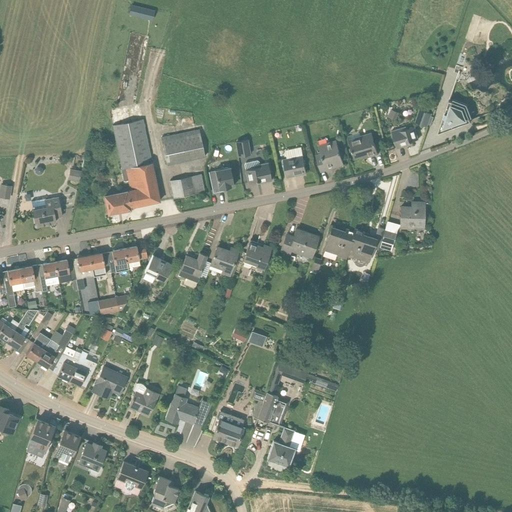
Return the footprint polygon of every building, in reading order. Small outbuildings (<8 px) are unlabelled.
[(145,19),(147,8),(131,4),(128,14),(145,19)] [(448,101),(437,135),(470,122),(464,106),(448,101)] [(391,109),(388,117),(396,121),(399,113),(391,109)] [(420,110),(415,123),(426,127),(431,113),(420,110)] [(104,195),(108,214),(130,209),(130,207),(160,201),(143,119),(113,126),(122,170),(126,169),(130,190),(104,195)] [(414,128),(407,130),(406,127),(391,131),(396,149),(407,145),(409,143),(418,140),(414,128)] [(205,157),(201,136),(199,130),(161,138),(167,164),(205,157)] [(348,141),(354,159),(367,155),(367,157),(378,154),(372,134),(348,141)] [(248,140),(236,143),(238,156),(245,155),(244,149),(249,149),(248,140)] [(320,172),(343,165),(336,141),(320,146),(322,154),(316,156),(320,172)] [(283,160),(287,177),(298,175),(300,172),(306,171),(304,156),(283,160)] [(260,183),(271,181),(268,163),(259,165),(259,162),(257,161),(245,163),(244,165),(248,183),(257,181),(260,183)] [(234,186),(230,167),(215,170),(217,177),(210,178),(213,193),(222,191),(222,189),(234,186)] [(72,170),(69,179),(79,181),(81,172),(72,170)] [(174,197),(206,191),(203,173),(171,179),(174,197)] [(1,185),(0,189),(0,196),(9,198),(11,187),(1,185)] [(38,226),(55,222),(56,222),(55,218),(61,217),(57,199),(46,201),(46,200),(31,203),(35,222),(37,222),(38,226)] [(411,207),(401,207),(400,225),(423,226),(424,203),(411,202),(411,207)] [(345,257),(353,232),(342,228),(341,231),(331,227),(324,250),(339,255),(338,257),(345,259),(346,257),(345,257)] [(354,229),(353,232),(345,257),(346,257),(355,259),(355,258),(368,262),(376,239),(362,234),(363,232),(354,229)] [(317,237),(297,230),(293,239),(285,236),(280,250),(289,253),(290,249),(310,256),(317,237)] [(396,233),(384,230),(381,241),(393,245),(396,233)] [(381,241),(376,239),(373,249),(378,250),(381,241)] [(263,270),(271,248),(263,245),(262,248),(249,243),(243,259),(256,263),(255,267),(263,270)] [(127,262),(128,268),(140,266),(139,260),(139,256),(146,254),(144,244),(136,246),(124,248),(127,262)] [(111,250),(111,251),(115,272),(127,270),(127,269),(128,269),(128,268),(127,262),(124,248),(111,250)] [(229,252),(216,248),(211,264),(223,268),(221,273),(229,276),(238,251),(230,248),(229,252)] [(93,277),(106,274),(102,252),(89,255),(92,269),(93,277)] [(197,282),(207,256),(199,253),(197,260),(186,255),(178,275),(197,282)] [(76,279),(78,290),(85,289),(82,278),(80,278),(79,271),(92,269),(89,255),(77,257),(77,258),(72,259),(76,279)] [(164,281),(168,274),(172,265),(172,264),(172,265),(152,256),(153,255),(152,255),(145,272),(164,281)] [(314,258),(310,270),(317,273),(321,260),(314,258)] [(59,283),(71,280),(76,279),(72,259),(67,260),(67,259),(54,261),(57,275),(59,283)] [(46,285),(59,283),(57,275),(54,261),(42,264),(37,265),(42,290),(42,292),(47,291),(46,285)] [(36,291),(42,290),(37,265),(32,266),(19,268),(22,282),(33,280),(36,291)] [(7,270),(9,284),(11,284),(22,282),(19,268),(7,270)] [(9,308),(16,306),(13,292),(6,293),(9,308)] [(128,294),(98,301),(100,312),(99,313),(100,315),(118,311),(122,310),(128,294)] [(333,308),(341,310),(344,298),(336,296),(333,308)] [(100,312),(98,301),(98,300),(87,302),(89,315),(99,313),(100,312)] [(35,301),(27,302),(28,309),(36,307),(35,301)] [(19,323),(7,342),(17,349),(20,344),(24,347),(29,339),(25,337),(20,334),(25,327),(24,326),(25,324),(28,325),(38,310),(27,310),(18,323),(19,323)] [(46,325),(52,315),(47,312),(40,322),(46,325)] [(0,337),(7,342),(19,323),(18,323),(12,319),(8,326),(0,320),(0,337)] [(72,334),(75,329),(69,325),(66,330),(65,330),(57,345),(50,340),(47,345),(36,361),(47,368),(50,363),(55,366),(62,353),(65,349),(64,349),(65,347),(72,334)] [(113,333),(121,336),(122,333),(123,331),(116,327),(113,333)] [(107,341),(112,332),(104,328),(100,337),(107,341)] [(145,335),(150,337),(151,337),(153,331),(147,328),(144,334),(145,335)] [(238,339),(244,342),(247,334),(241,331),(238,339)] [(266,336),(252,331),(248,342),(251,343),(252,340),(263,344),(266,336)] [(47,345),(50,340),(39,333),(26,354),(36,361),(47,345)] [(119,343),(122,338),(115,335),(112,340),(119,343)] [(160,346),(164,339),(157,335),(153,343),(160,346)] [(193,342),(191,347),(199,351),(201,346),(193,342)] [(62,353),(55,366),(60,368),(57,375),(69,380),(82,351),(81,351),(76,349),(75,351),(65,347),(64,349),(65,349),(62,353)] [(87,354),(82,351),(69,380),(80,385),(83,379),(88,381),(96,364),(85,359),(87,354)] [(92,391),(100,394),(108,398),(111,391),(120,394),(127,377),(103,366),(92,391)] [(222,367),(219,372),(226,375),(229,370),(222,367)] [(280,375),(272,372),(265,394),(262,403),(258,415),(258,416),(257,418),(279,426),(280,423),(286,407),(275,403),(277,398),(277,396),(280,389),(276,387),(280,375)] [(135,390),(129,406),(140,411),(140,413),(148,416),(157,393),(145,389),(142,393),(135,390)] [(258,402),(262,403),(265,394),(260,392),(256,402),(258,402)] [(175,394),(165,419),(172,421),(174,416),(192,423),(198,409),(199,408),(186,403),(187,399),(175,394)] [(199,408),(198,409),(208,412),(212,403),(202,400),(199,408)] [(7,413),(8,410),(0,406),(0,428),(0,429),(0,431),(0,433),(2,434),(4,435),(6,435),(7,434),(8,433),(9,432),(13,433),(19,418),(7,413)] [(219,419),(216,427),(212,437),(237,446),(244,428),(228,422),(231,415),(230,412),(223,409),(220,411),(218,416),(219,419)] [(54,426),(37,419),(30,438),(25,450),(43,458),(46,451),(51,439),(49,438),(54,426)] [(294,430),(284,427),(283,428),(278,442),(273,440),(267,458),(287,466),(294,447),(289,445),(294,430)] [(54,455),(60,458),(59,460),(68,464),(72,456),(80,437),(64,430),(54,455)] [(97,471),(106,451),(100,449),(101,446),(93,443),(92,445),(86,443),(78,462),(97,471)] [(140,489),(147,472),(123,462),(116,478),(125,482),(124,483),(124,484),(124,485),(124,486),(125,487),(126,488),(127,489),(128,489),(129,489),(130,489),(131,489),(131,488),(132,488),(133,487),(134,486),(140,489)] [(169,481),(159,476),(153,491),(155,492),(151,503),(163,507),(173,502),(179,489),(168,484),(169,481)] [(27,498),(23,488),(16,491),(21,501),(27,498)] [(195,491),(186,511),(209,511),(206,502),(208,497),(195,491)] [(39,497),(37,506),(44,507),(46,498),(39,497)] [(65,511),(70,501),(62,498),(56,511),(65,511)] [(14,502),(11,511),(20,511),(22,504),(14,502)]
